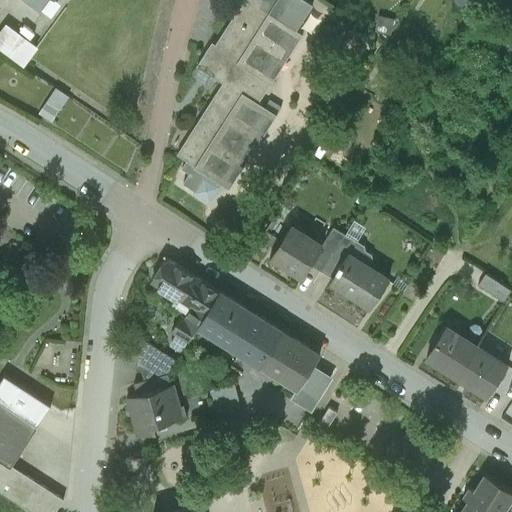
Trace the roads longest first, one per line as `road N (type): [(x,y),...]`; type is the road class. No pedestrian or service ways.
road 1 (residential): [(511,451),(142,217)]
road 2 (residential): [(142,217),(105,300),(87,511)]
road 3 (residential): [(187,0),(142,217)]
road 4 (residential): [(142,217),(0,127)]
